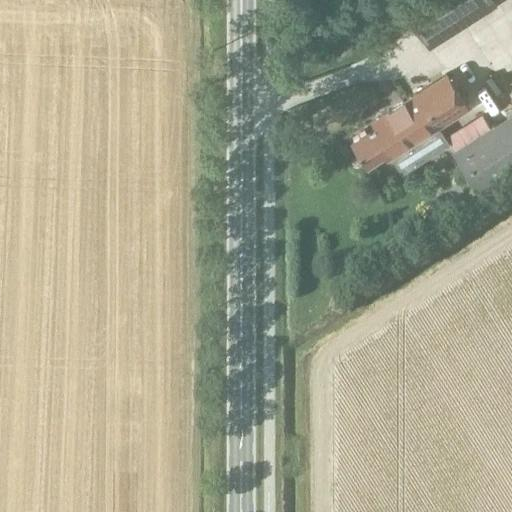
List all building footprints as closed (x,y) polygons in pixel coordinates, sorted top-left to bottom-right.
[(424,40),(486,0),(411,0),(402,6),(424,40)] [(334,61),(342,56),(332,42),(324,47),(334,61)] [(481,69),(500,101),(511,93),(511,77),(500,58),(481,69)] [(386,159),(467,107),(446,73),(371,121),(374,126),(351,141),(366,165),(383,154),(386,159)] [(479,191),(511,170),(511,111),(452,150),(479,191)] [(331,291),(307,300),(313,314),(336,304),(331,291)]
